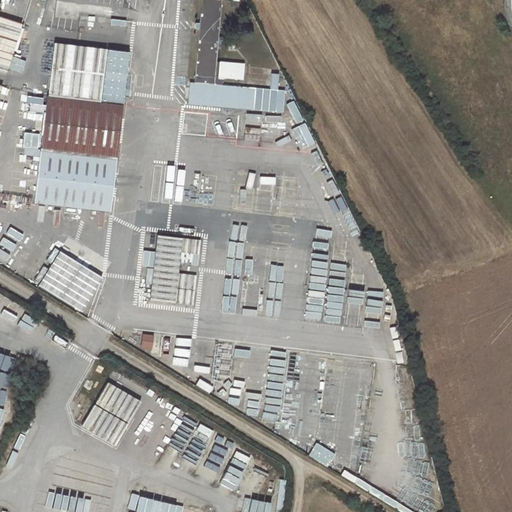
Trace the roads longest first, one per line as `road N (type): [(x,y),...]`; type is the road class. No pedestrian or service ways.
road 1 (track): [(380,511),(0,276)]
road 2 (unknown): [(207,330),(295,338),(307,170),(279,149),(233,146)]
road 3 (unknown): [(48,429),(177,478),(217,498),(223,511)]
road 4 (unknown): [(295,338),(354,345),(384,358),(397,390),(404,455)]
